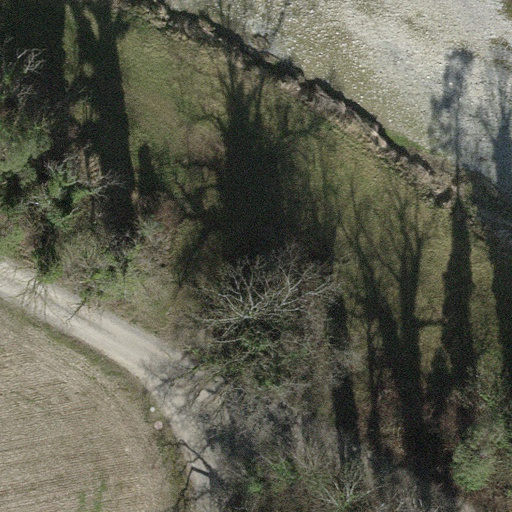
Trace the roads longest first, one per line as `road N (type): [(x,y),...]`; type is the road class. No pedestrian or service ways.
road 1 (track): [(178,368),(458,511)]
road 2 (track): [(0,275),(178,368)]
road 3 (track): [(205,511),(178,368)]
